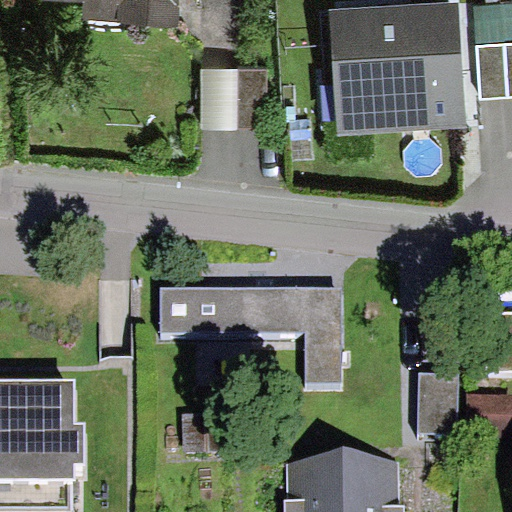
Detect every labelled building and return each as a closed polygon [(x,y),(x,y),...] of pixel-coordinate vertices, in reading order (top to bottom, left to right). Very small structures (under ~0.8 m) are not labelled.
[(33,0),(33,22),(172,26),(172,0),(33,0)] [(511,94),(511,8),(471,10),(475,96),(511,94)] [(445,10),(322,19),(330,133),(453,124),(445,10)] [(244,121),(245,60),(210,59),(210,121),(244,121)] [(249,63),(249,122),(273,122),(273,63),(249,63)] [(212,320),(273,323),(275,279),(214,275),(212,320)] [(290,300),(291,349),(316,348),(317,409),(358,408),(355,298),(290,300)] [(414,383),(421,438),(469,433),(462,377),(414,383)] [(0,498),(67,498),(67,484),(81,484),(80,441),(67,441),(67,396),(0,396),(0,498)] [(292,479),(293,511),(382,511),(381,474),(292,479)]
